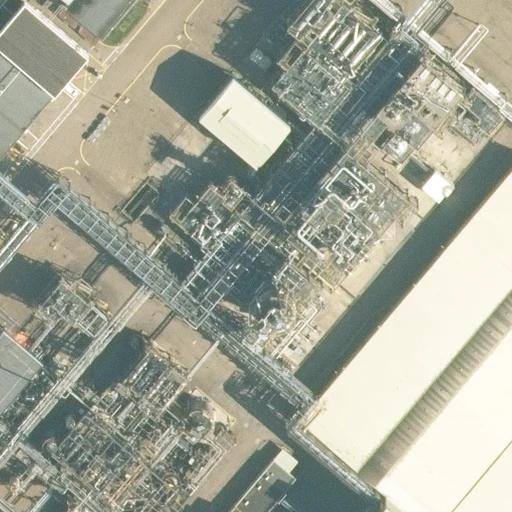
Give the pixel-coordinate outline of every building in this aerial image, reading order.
[(0,155),(88,53),(25,0),(24,0),(13,14),(0,3),(0,155)] [(44,0),(69,0),(64,7),(101,38),(133,0),(37,0),(42,3),(44,0)] [(472,114),(394,47),(187,288),(265,355),(472,114)] [(277,114),(227,71),(192,113),(242,155),(277,114)] [(488,83),(488,119),(503,119),(503,83),(488,83)] [(437,166),(425,180),(441,193),(453,180),(437,166)] [(511,511),(511,170),(301,418),(387,491),(412,511),(511,511)] [(31,408),(59,374),(65,367),(52,356),(46,363),(3,327),(0,330),(0,407),(13,392),(31,408)] [(84,396),(94,404),(99,398),(89,390),(84,396)] [(204,396),(202,395),(201,396),(198,396),(197,397),(194,398),(193,399),(190,401),(189,402),(188,405),(188,406),(187,408),(187,409),(187,411),(187,413),(187,414),(188,417),(189,418),(190,421),(191,422),(192,423),(194,424),(197,426),(199,426),(201,427),(202,427),(204,427),(206,426),(207,426),(208,426),(211,424),(212,423),(213,422),(214,421),(215,420),(216,418),(217,415),(218,414),(218,411),(218,409),(218,408),(217,407),(217,405),(216,404),(215,402),(214,400),(212,399),(211,398),(210,397),(208,397),(207,396),(204,396)] [(172,448),(182,457),(188,449),(178,441),(172,448)] [(187,459),(200,470),(205,464),(193,453),(187,459)] [(266,511),(295,478),(273,459),(227,511),(266,511)] [(412,511),(387,491),(368,511),(412,511)]
